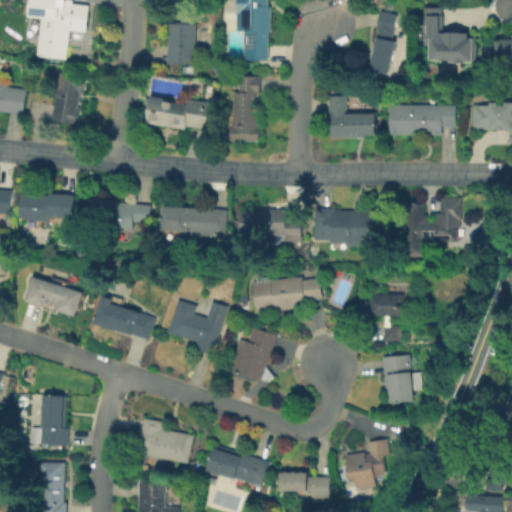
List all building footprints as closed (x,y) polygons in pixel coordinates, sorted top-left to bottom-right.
[(73,0),(73,4),(89,6),(87,34),(72,32),(70,62),(40,59),(43,18),(33,17),(34,0),(73,0)] [(269,0),(269,5),(272,5),(271,30),(269,30),(268,58),(245,58),(246,29),(238,29),(238,0),(269,0)] [(442,8),(442,16),(443,16),(443,34),(469,34),(469,36),(476,36),(476,43),(478,43),(478,57),(475,57),(475,64),(440,64),(440,62),(431,62),(431,46),(424,46),(424,37),(427,37),(427,19),(424,19),(424,8),(442,8)] [(397,13),(392,38),(396,39),(389,73),(370,69),(377,36),(376,37),(377,28),(376,28),(380,10),(397,13)] [(195,25),(194,49),(197,49),(196,66),(190,66),(190,65),(166,64),(169,24),(195,25)] [(511,40),(511,69),(496,69),(496,42),(502,42),(502,40),(511,40)] [(87,76),(84,93),(81,92),(78,107),(81,107),(78,125),(72,124),(73,122),(53,118),(61,71),(87,76)] [(261,74),(261,93),(259,93),(259,124),(260,124),(260,140),(232,139),(232,124),(234,124),(235,90),(241,90),(241,73),(261,74)] [(0,84),(26,88),(23,113),(0,110),(0,84)] [(166,99),(187,103),(188,97),(212,102),(207,128),(186,124),(185,128),(147,121),(152,94),(167,97),(166,99)] [(366,109),(366,113),(377,113),(377,133),(364,133),(364,136),(332,136),(332,111),(329,111),(329,95),(347,95),(347,109),(366,109)] [(499,103),(506,103),(506,101),(511,101),(511,140),(510,140),(511,128),(506,128),(498,128),(498,127),(491,127),(491,128),(473,128),(474,104),(491,104),(491,100),(499,101),(499,103)] [(443,130),(443,137),(394,137),(394,108),(458,108),(458,129),(443,129),(443,130)] [(0,187),(11,189),(9,212),(0,211),(0,187)] [(50,192),(75,194),(73,217),(51,216),(50,220),(28,218),(28,217),(21,217),(22,193),(30,194),(30,193),(49,194),(50,192)] [(151,204),(149,221),(134,220),(133,230),(112,227),(112,224),(92,222),(94,197),(151,204)] [(426,202),(426,212),(429,212),(429,215),(432,216),(432,219),(460,219),(460,239),(426,238),(426,255),(406,255),(406,202),(426,202)] [(228,208),(227,233),(212,232),(212,234),(193,233),(193,231),(162,229),(163,205),(228,208)] [(382,209),(382,243),(365,242),(365,244),(350,244),(350,242),(332,242),(332,238),(315,238),(316,207),(336,207),(336,209),(382,209)] [(287,208),(287,218),(302,218),(302,240),(286,239),(286,234),(264,234),(264,241),(243,241),(243,233),(241,233),(241,210),(260,210),(260,208),(287,208)] [(478,244),(478,253),(466,253),(467,244),(478,244)] [(82,291),(75,315),(55,308),(57,301),(47,298),(45,305),(26,299),(33,275),(82,291)] [(303,275),(303,279),(321,276),(323,297),(306,299),(307,305),(258,311),(254,281),(303,275)] [(410,304),(410,314),(373,314),(373,292),(406,292),(405,304),(410,304)] [(155,316),(148,338),(116,328),(116,329),(94,322),(103,294),(114,297),(112,302),(155,316)] [(198,342),(169,334),(179,300),(198,306),(195,314),(207,317),(212,301),(231,306),(216,356),(196,349),(198,342)] [(403,324),(404,340),(386,340),(385,324),(403,324)] [(277,333),(267,365),(276,376),(270,380),(231,368),(241,337),(249,340),(254,325),(277,333)] [(411,353),(412,371),(422,370),(424,388),(414,389),(415,399),(391,402),(390,388),(386,388),(383,356),(411,353)] [(67,394),(66,426),(69,426),(68,443),(32,442),(33,426),(42,426),(44,393),(67,394)] [(511,393),(511,432),(504,432),(505,421),(496,420),(497,411),(505,411),(506,399),(509,400),(509,393),(511,393)] [(193,433),(188,462),(138,453),(145,417),(164,420),(162,428),(193,433)] [(388,437),(390,453),(384,454),(387,471),(384,474),(376,475),(377,485),(357,488),(355,478),(350,479),(349,475),(347,476),(345,466),(348,465),(346,453),(365,450),(365,453),(370,452),(368,440),(388,437)] [(269,460),(262,485),(208,469),(215,444),(269,460)] [(65,461),(65,501),(67,501),(67,511),(41,511),(41,461),(65,461)] [(511,463),(511,483),(495,482),(497,462),(511,463)] [(505,468),(490,467),(489,489),(504,490),(505,468)] [(288,471),(293,471),(293,470),(296,470),(296,471),(301,471),(301,470),(304,470),(304,472),(308,472),(308,475),(320,475),(330,475),(330,496),(313,496),(312,490),(280,490),(280,471),(285,471),(285,470),(287,470),(288,471)] [(169,479),(168,509),(181,509),(181,511),(141,511),(142,478),(169,479)] [(466,511),(467,493),(496,495),(496,497),(505,498),(504,507),(511,507),(511,511),(466,511)]
